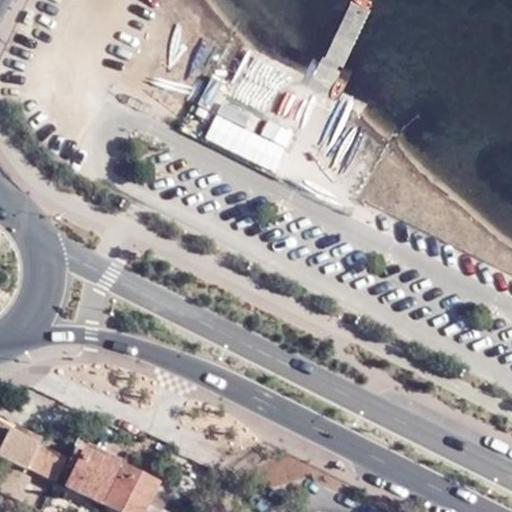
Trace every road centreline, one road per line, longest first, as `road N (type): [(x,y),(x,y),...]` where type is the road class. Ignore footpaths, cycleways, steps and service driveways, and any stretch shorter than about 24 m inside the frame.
road 1 (secondary): [(511,475),(36,237)]
road 2 (secondary): [(11,338),(92,336),(193,365),(486,511)]
